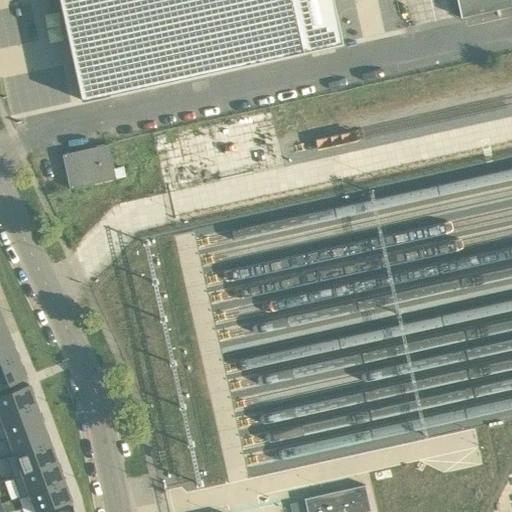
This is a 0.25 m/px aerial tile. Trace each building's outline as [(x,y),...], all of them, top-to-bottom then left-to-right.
[(58,0),(81,100),(303,51),(292,0),(58,0)] [(333,0),(292,0),(303,51),(342,43),(333,0)] [(511,0),(456,0),(460,17),(511,5),(511,0)] [(61,154),(61,155),(69,188),(124,176),(122,168),(113,170),(108,144),(61,154)] [(1,316),(0,316),(0,339),(9,336),(1,316)] [(9,336),(0,339),(0,363),(17,356),(9,336)] [(17,356),(0,363),(0,387),(26,377),(17,356)] [(28,384),(0,394),(0,416),(0,417),(36,404),(28,384)] [(36,404),(0,417),(7,436),(43,423),(36,404)] [(43,423),(7,436),(15,456),(50,443),(43,423)] [(50,443),(15,456),(22,475),(57,462),(50,443)] [(57,462),(22,475),(29,494),(64,481),(57,462)] [(64,481),(29,494),(35,511),(41,511),(71,501),(64,481)] [(365,484),(304,498),(306,511),(365,511),(370,511),(365,488),(365,485),(365,484)]
